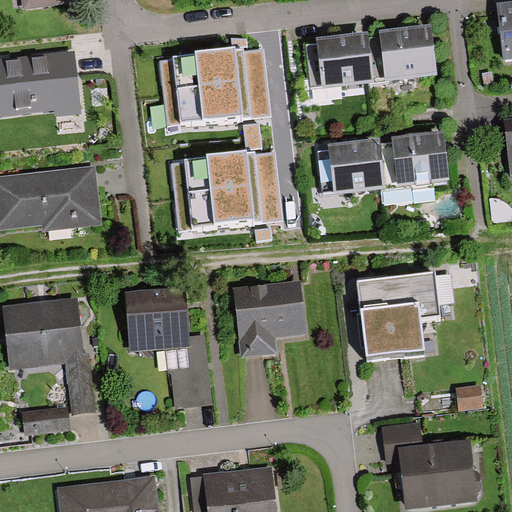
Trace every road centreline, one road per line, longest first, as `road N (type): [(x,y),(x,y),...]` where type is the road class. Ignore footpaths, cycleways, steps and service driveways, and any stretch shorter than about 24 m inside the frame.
road 1 (track): [(0,278),(511,237)]
road 2 (residential): [(0,465),(262,433),(322,436),(341,449),(349,511)]
road 3 (residential): [(407,0),(119,31)]
road 4 (residential): [(119,31),(138,198)]
